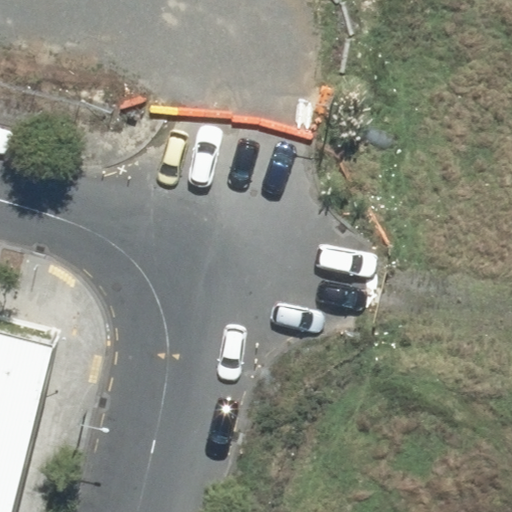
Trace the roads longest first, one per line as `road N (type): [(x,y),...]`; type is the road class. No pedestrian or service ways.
road 1 (unclassified): [(153,511),(225,232),(0,180)]
road 2 (unknown): [(225,232),(289,0)]
